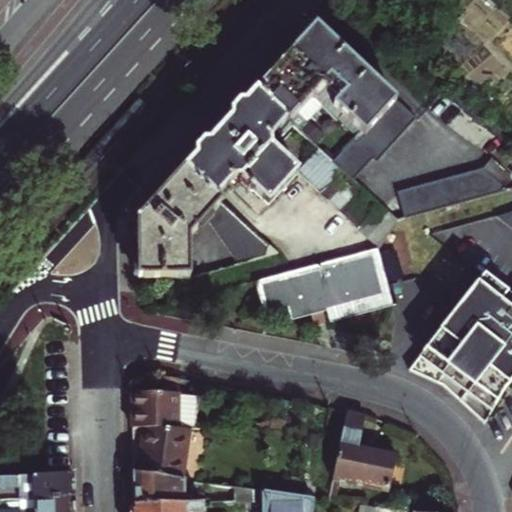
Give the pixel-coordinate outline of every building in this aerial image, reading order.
[(346,0),(361,13),(372,0),(346,0)] [(376,165),(417,120),(314,30),(283,64),(255,94),(318,152),(352,183),(372,162),(376,165)] [(269,207),(296,177),(318,152),(255,94),(219,133),(183,172),(219,205),(240,182),(268,206),(269,207)] [(352,183),(318,152),(296,177),(307,188),(339,218),(363,194),(352,183)] [(511,180),(491,162),(483,172),(398,195),(405,221),(511,191),(511,180)] [(188,238),(204,221),(219,205),(183,172),(157,200),(137,221),(136,271),(136,281),(188,282),(188,238)] [(396,224),(363,194),(339,218),(348,226),(357,234),(357,235),(363,233),(381,248),(384,248),(396,224)] [(204,221),(234,268),(275,256),(219,205),(204,221)] [(511,227),(511,212),(498,216),(511,227)] [(396,302),(382,250),(381,248),(261,282),(270,313),(292,307),(296,319),(323,311),(331,309),(335,319),(394,303),(396,302)] [(511,296),(486,276),(408,369),(441,384),(478,428),(511,384),(511,296)] [(159,392),(127,391),(128,427),(185,428),(189,428),(189,392),(159,392)] [(338,409),(326,478),(383,487),(389,452),(369,448),(352,446),(357,413),(338,409)] [(135,453),(134,473),(184,480),(185,428),(128,427),(129,445),(129,453),(135,453)] [(184,480),(134,473),(129,472),(130,488),(131,505),(194,503),(194,481),(184,480)] [(18,497),(74,495),(73,482),(73,473),(0,474),(0,486),(18,486),(18,497)] [(231,486),(205,483),(205,502),(232,502),(231,486)] [(304,511),(306,497),(231,486),(232,502),(253,501),(253,511),(304,511)] [(0,511),(74,511),(74,503),(74,495),(18,497),(18,508),(0,508),(0,511)] [(194,503),(131,505),(130,511),(196,511),(196,503),(194,503)]
